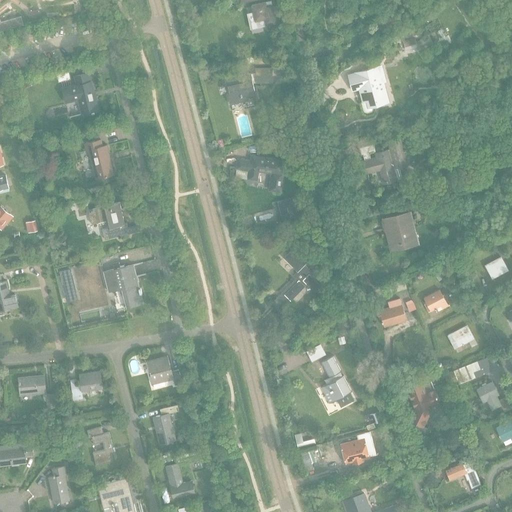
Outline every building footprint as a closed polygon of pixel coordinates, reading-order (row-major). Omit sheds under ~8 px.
[(251,5),(256,27),(275,22),(270,0),(251,5)] [(248,64),(254,63),(253,56),(246,58),(248,64)] [(381,90),(384,89),(382,82),(385,81),(380,66),(348,75),(352,90),(359,88),(360,94),(364,93),(366,100),(360,102),(363,112),(366,113),(372,112),(373,109),(372,105),(377,104),(376,103),(377,100),(383,99),(381,90)] [(255,82),(271,82),(271,68),(255,68),(255,72),(250,73),(224,79),(229,102),(238,100),(239,102),(249,99),(249,98),(256,97),(252,83),(255,82)] [(90,81),(89,81),(87,73),(74,76),(76,84),(62,88),(66,102),(78,99),(82,114),(97,110),(90,81)] [(392,168),(407,164),(400,136),(387,139),(389,149),(375,152),(373,143),(359,147),(361,154),(362,154),(364,160),(362,160),(366,173),(379,169),(383,183),(395,179),(392,168)] [(106,145),(102,146),(100,139),(84,143),(85,150),(88,149),(96,178),(113,173),(106,145)] [(282,173),(281,173),(283,160),(251,155),(250,161),(238,159),(236,167),(249,169),(248,178),(256,179),(257,170),(271,172),(269,189),(279,191),(282,173)] [(292,197),(277,201),(282,220),(297,216),(292,197)] [(126,223),(125,223),(120,203),(120,202),(93,208),(93,210),(89,211),(92,223),(106,220),(108,227),(102,228),(104,238),(128,233),(126,223)] [(0,205),(0,224),(9,213),(0,205)] [(383,219),(391,248),(416,242),(408,212),(383,219)] [(315,292),(321,285),(309,274),(312,271),(305,264),(306,263),(292,249),(283,257),(297,271),(293,274),(296,277),(272,302),(277,307),(287,297),(290,300),(305,286),(304,284),(305,283),(315,292)] [(494,276),(507,269),(500,257),(485,265),(488,271),(491,269),(494,276)] [(137,276),(136,276),(132,264),(103,271),(108,291),(125,286),(130,305),(142,302),(140,293),(142,292),(141,287),(139,288),(138,283),(139,283),(137,276)] [(0,276),(0,310),(12,308),(18,306),(15,294),(9,295),(6,280),(1,281),(0,276)] [(443,308),(448,305),(439,289),(424,297),(427,303),(430,302),(433,308),(441,304),(443,308)] [(401,303),(400,303),(399,298),(387,302),(389,307),(376,311),(378,318),(381,317),(383,325),(396,322),(395,319),(405,316),(401,303)] [(461,344),(473,338),(466,325),(451,333),(454,339),(457,338),(461,344)] [(343,373),(342,374),(340,370),(341,369),(333,354),(321,360),(330,376),(332,380),(320,386),(328,403),(352,390),(343,373)] [(178,369),(171,371),(167,355),(146,361),(152,383),(173,378),(174,385),(182,383),(178,369)] [(457,380),(458,383),(475,377),(473,372),(481,369),(478,360),(443,374),(447,384),(457,380)] [(82,390),(103,386),(100,370),(79,374),(80,383),(77,383),(76,378),(70,379),(73,399),(83,398),(82,390)] [(405,420),(414,439),(423,435),(427,427),(420,423),(424,415),(422,414),(423,413),(420,405),(437,398),(429,378),(432,377),(429,371),(413,378),(415,383),(412,384),(412,385),(407,388),(414,407),(408,419),(405,420)] [(18,377),(20,394),(45,391),(43,374),(18,377)] [(477,388),(483,401),(497,394),(491,381),(477,388)] [(45,394),(47,408),(55,407),(53,393),(45,394)] [(153,417),(160,443),(175,439),(168,413),(178,410),(176,404),(160,409),(161,414),(153,417)] [(511,440),(511,424),(510,421),(496,428),(502,440),(510,436),(511,440)] [(109,431),(103,433),(101,426),(87,430),(89,437),(92,436),(94,443),(103,440),(105,449),(93,452),(96,464),(113,460),(111,452),(114,451),(109,431)] [(358,438),(340,443),(341,444),(346,463),(357,460),(357,461),(363,460),(363,458),(369,456),(370,456),(366,443),(373,441),(370,431),(357,434),(358,438)] [(25,456),(32,455),(31,442),(22,442),(22,443),(0,445),(0,464),(25,461),(25,456)] [(175,456),(177,461),(189,458),(188,453),(175,456)] [(444,466),(449,478),(470,470),(465,458),(444,466)] [(165,466),(172,494),(184,490),(177,463),(165,466)] [(49,476),(54,502),(69,499),(64,474),(66,474),(65,465),(52,468),(54,475),(49,476)] [(126,477),(97,483),(100,495),(109,493),(113,511),(115,511),(119,511),(134,511),(132,504),(131,504),(130,500),(128,500),(127,496),(130,496),(126,477)] [(388,511),(386,507),(370,511),(367,502),(345,509),(346,511),(388,511)]
